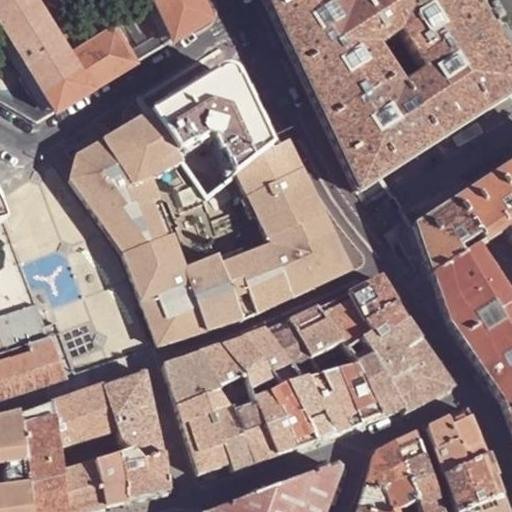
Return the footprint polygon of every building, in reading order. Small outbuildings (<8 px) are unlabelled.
[(0,0),(0,28),(29,72),(20,78),(38,105),(39,107),(33,112),(25,118),(36,124),(54,113),(88,93),(66,59),(27,0),(0,0)] [(55,0),(27,0),(66,59),(113,31),(128,58),(133,66),(149,56),(144,46),(139,49),(135,50),(116,19),(70,45),(65,37),(75,30),(55,0)] [(149,56),(163,48),(171,43),(205,23),(204,22),(205,21),(194,0),(142,0),(140,1),(148,17),(134,24),(144,46),(149,56)] [(261,0),(270,18),(298,0),(261,0)] [(298,0),(270,18),(296,72),(372,24),(359,3),(356,0),(298,0)] [(356,0),(359,3),(372,24),(409,0),(356,0)] [(463,0),(409,0),(372,24),(386,46),(404,74),(414,67),(480,26),(470,10),(463,0)] [(296,72),(322,126),(392,82),(393,81),(404,74),(386,46),(372,24),(296,72)] [(511,76),(498,55),(480,26),(414,67),(404,74),(393,81),(392,82),(398,91),(433,145),(511,94),(511,76)] [(0,94),(20,105),(15,113),(25,118),(33,112),(32,109),(0,90),(0,46),(20,78),(29,72),(0,28),(0,94)] [(66,59),(88,93),(133,66),(128,58),(113,31),(66,59)] [(148,117),(177,157),(189,151),(190,151),(191,152),(199,148),(204,145),(205,143),(211,145),(211,148),(217,160),(219,160),(231,183),(235,179),(268,153),(268,151),(250,114),(237,85),(214,78),(148,117)] [(322,126),(355,194),(356,193),(380,178),(409,160),(433,145),(398,91),(392,82),(322,126)] [(0,104),(15,113),(20,105),(0,94),(0,104)] [(239,324),(349,274),(333,243),(322,222),(310,199),(294,167),(284,148),(270,155),(268,153),(235,179),(269,246),(271,245),(274,250),(222,270),(219,261),(185,275),(172,240),(166,242),(152,208),(159,206),(151,184),(182,165),(177,157),(148,117),(140,123),(74,162),(68,184),(123,260),(155,352),(239,324)] [(189,151),(177,157),(182,165),(190,176),(201,168),(189,151)] [(511,167),(492,180),(511,211),(511,167)] [(207,177),(196,185),(207,201),(218,192),(215,188),(207,177)] [(380,178),(356,193),(364,205),(388,190),(380,178)] [(511,215),(511,211),(492,180),(479,188),(462,199),(458,202),(451,206),(474,243),(480,251),(490,245),(502,238),(503,237),(496,226),(511,215)] [(166,242),(172,240),(159,206),(152,208),(166,242)] [(423,261),(430,282),(461,262),(456,254),(474,243),(451,206),(412,231),(423,261)] [(502,238),(511,253),(511,215),(496,226),(503,237),(502,238)] [(474,243),(456,254),(461,262),(473,254),(475,255),(480,251),(474,243)] [(447,328),(457,344),(476,332),(471,324),(486,314),(492,322),(510,310),(475,255),(473,254),(461,262),(430,282),(443,317),(447,328)] [(380,283),(345,299),(362,327),(394,308),(386,294),(380,283)] [(330,306),(315,313),(340,347),(343,351),(345,353),(370,338),(362,327),(345,299),(330,306)] [(394,308),(362,327),(370,338),(375,345),(405,325),(399,316),(394,308)] [(511,312),(510,310),(492,322),(497,330),(480,339),(476,332),(457,344),(468,360),(484,383),(500,406),(507,425),(511,422),(511,312)] [(0,321),(0,352),(2,357),(44,344),(38,324),(34,311),(0,321)] [(299,320),(288,326),(308,363),(323,355),(330,352),(334,350),(340,347),(315,313),(299,320)] [(486,314),(471,324),(476,332),(492,322),(486,314)] [(492,322),(476,332),(480,339),(497,330),(492,322)] [(370,338),(345,353),(357,369),(354,370),(379,421),(391,417),(402,413),(404,417),(424,407),(453,391),(439,371),(420,345),(406,325),(405,325),(375,345),(370,338)] [(271,333),(261,337),(297,386),(301,384),(317,379),(310,367),(308,363),(288,326),(271,333)] [(252,341),(240,346),(271,383),(278,392),(285,390),(297,386),(261,337),(252,341)] [(2,357),(0,357),(0,403),(65,383),(49,342),(44,344),(2,357)] [(230,348),(220,352),(242,381),(247,394),(271,383),(240,346),(230,348)] [(208,355),(198,358),(215,391),(242,381),(220,352),(208,355)] [(325,359),(323,355),(308,363),(310,367),(325,359)] [(178,365),(162,370),(168,391),(175,411),(218,396),(215,391),(198,358),(178,365)] [(325,359),(310,367),(317,379),(335,375),(325,359)] [(335,375),(361,428),(371,424),(379,421),(354,370),(335,375)] [(121,448),(129,456),(138,466),(162,459),(156,428),(144,375),(101,389),(117,435),(121,448)] [(356,430),(361,428),(335,375),(317,379),(347,433),(356,430)] [(338,437),(347,433),(317,379),(301,384),(333,439),(338,437)] [(322,443),(333,439),(301,384),(297,386),(285,390),(315,446),(322,443)] [(101,389),(51,407),(58,452),(117,435),(101,389)] [(307,448),(315,446),(285,390),(278,392),(267,396),(294,453),(307,448)] [(218,396),(175,411),(198,479),(217,471),(229,467),(231,466),(212,420),(228,414),(225,409),(218,396)] [(286,456),(294,453),(267,396),(249,403),(252,408),(275,460),(286,456)] [(228,414),(212,420),(231,466),(229,467),(233,475),(247,470),(254,468),(232,417),(242,413),(241,412),(238,404),(225,409),(228,414)] [(51,407),(19,418),(26,469),(30,511),(66,511),(62,477),(58,452),(51,407)] [(264,464),(275,460),(252,408),(241,412),(242,413),(232,417),(254,468),(264,464)] [(453,419),(446,422),(464,470),(486,459),(466,413),(453,419)] [(26,469),(19,418),(0,423),(0,470),(0,474),(26,469)] [(426,431),(443,480),(464,470),(446,422),(435,427),(426,431)] [(401,442),(392,447),(410,494),(414,503),(417,511),(441,511),(414,435),(401,442)] [(381,453),(373,457),(369,472),(363,493),(380,491),(386,511),(395,511),(401,509),(414,503),(410,494),(392,447),(381,453)] [(146,502),(168,498),(162,459),(138,466),(129,456),(128,457),(116,460),(121,476),(125,506),(146,502)] [(443,480),(454,511),(469,511),(502,499),(502,497),(501,497),(489,466),(486,459),(464,470),(443,480)] [(115,508),(125,506),(121,476),(116,460),(95,467),(105,511),(115,508)] [(94,466),(62,477),(66,511),(104,511),(105,511),(95,467),(94,466)] [(30,511),(26,469),(0,474),(3,493),(1,493),(3,511),(30,511)] [(324,511),(339,473),(335,469),(219,511),(324,511)] [(386,511),(380,491),(363,493),(357,510),(355,511),(386,511)] [(469,511),(507,511),(505,505),(502,499),(469,511)]
